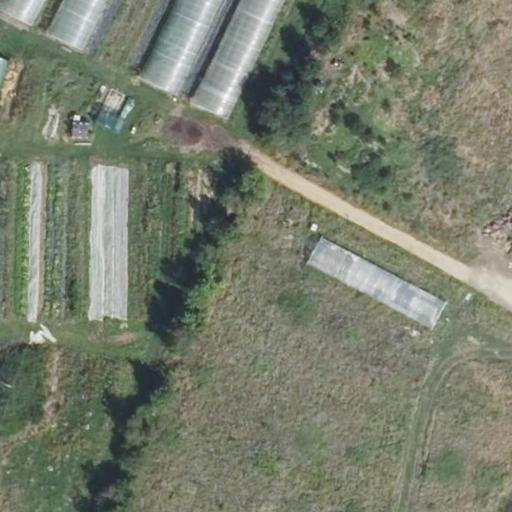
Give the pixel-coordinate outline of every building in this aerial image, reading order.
[(85,50),(109,0),(64,0),(49,33),(85,50)] [(175,0),(143,79),(182,95),(220,0),(175,0)] [(238,0),(195,103),(233,119),(282,0),(238,0)] [(88,142),(89,121),(73,120),(72,141),(88,142)] [(186,146),(191,132),(167,123),(162,137),(186,146)]
